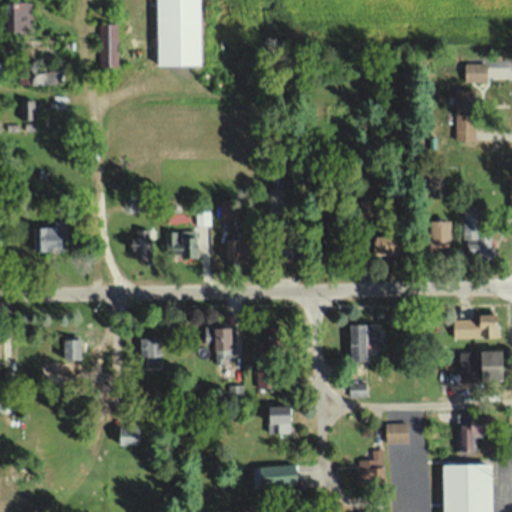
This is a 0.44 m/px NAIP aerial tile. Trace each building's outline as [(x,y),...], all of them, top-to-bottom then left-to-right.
[(158,0),(159,66),(202,66),(202,0),(158,0)] [(33,2),(7,2),(7,32),(33,32),(33,2)] [(100,26),(100,65),(119,65),(119,26),(100,26)] [(475,79),(475,63),(467,63),(466,78),(475,79)] [(20,65),(20,84),(72,84),(72,65),(20,65)] [(477,139),(476,88),(454,88),(455,139),(477,139)] [(33,100),(19,100),(19,119),(33,119),(33,100)] [(427,172),(428,184),(438,183),(437,171),(427,172)] [(222,199),(222,217),(235,217),(235,199),(222,199)] [(480,209),(461,209),(461,256),(499,256),(499,246),(493,246),(493,230),(480,230),(480,209)] [(210,224),(210,211),(195,211),(195,224),(210,224)] [(454,219),(433,219),(433,255),(454,255),(454,219)] [(296,221),(272,221),(272,258),(296,258),(296,221)] [(33,224),(33,251),(67,251),(67,224),(33,224)] [(132,230),(132,259),(155,259),(155,230),(132,230)] [(165,230),(165,255),(201,255),(201,230),(165,230)] [(237,239),(226,239),(226,257),(255,257),(254,230),(236,231),(237,239)] [(373,254),(407,254),(407,235),(373,235),(373,254)] [(455,336),(503,336),(503,315),(455,315),(455,336)] [(385,342),(385,322),(352,322),(352,359),(371,359),(371,342),(385,342)] [(271,325),(272,351),(287,351),(287,339),(295,339),(294,324),(271,325)] [(203,342),(216,342),(216,362),(236,362),(236,325),(203,325),(203,342)] [(142,363),(161,363),(161,336),(142,336),(142,363)] [(85,359),(85,337),(61,337),(61,369),(77,369),(77,359),(85,359)] [(486,379),(510,379),(510,348),(486,348),(486,379)] [(258,386),(277,386),(277,363),(258,363),(258,386)] [(350,382),(350,394),(368,394),(368,382),(350,382)] [(0,391),(0,411),(15,411),(15,392),(0,391)] [(298,404),(268,404),(268,432),(292,431),(292,421),(298,421),(298,404)] [(459,454),(476,454),(476,438),(497,438),(497,417),(475,417),(474,426),(459,426),(459,454)] [(387,425),(388,444),(408,442),(407,423),(387,425)] [(145,445),(145,427),(118,427),(118,445),(145,445)] [(371,458),(358,458),(358,482),(385,482),(385,449),(371,449),(371,458)] [(424,476),(423,457),(388,458),(388,477),(424,476)] [(251,466),(252,487),(301,484),(300,463),(251,466)] [(448,511),(448,466),(494,465),(494,511),(448,511)]
